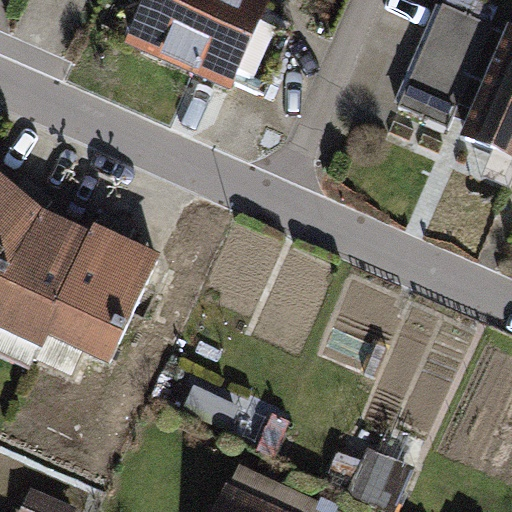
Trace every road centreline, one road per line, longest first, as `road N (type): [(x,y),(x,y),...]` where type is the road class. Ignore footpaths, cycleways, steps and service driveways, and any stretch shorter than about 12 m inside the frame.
road 1 (residential): [(287,207),(0,81)]
road 2 (residential): [(511,306),(287,207)]
road 3 (residential): [(360,0),(287,207)]
